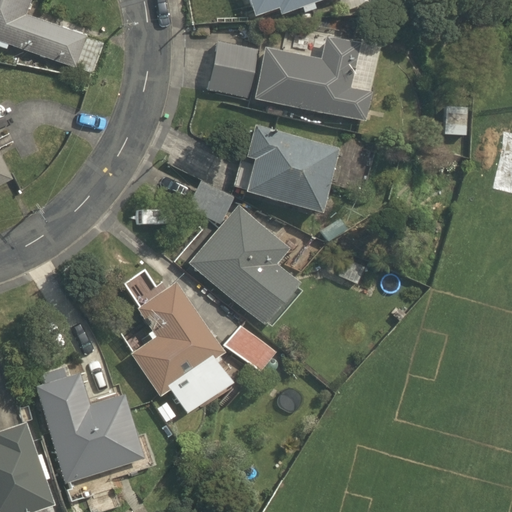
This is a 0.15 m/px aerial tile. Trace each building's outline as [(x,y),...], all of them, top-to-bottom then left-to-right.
[(0,0),(0,43),(70,67),(82,31),(28,12),(32,0),(0,0)] [(245,0),(254,26),(331,0),(245,0)] [(318,62),(265,51),(254,101),(362,125),(370,91),(349,87),(359,42),(324,35),(318,62)] [(248,99),(258,50),(218,41),(207,90),(248,99)] [(337,151),(257,131),(241,195),(321,215),(337,151)] [(0,154),(0,187),(13,181),(0,154)] [(290,244),(203,182),(185,206),(215,228),(186,269),(269,328),(301,285),(274,266),(290,244)] [(174,284),(136,312),(154,337),(125,357),(160,404),(226,356),(174,284)] [(275,354),(241,328),(225,349),(259,375),(275,354)] [(82,404),(71,369),(30,382),(65,489),(144,463),(121,392),(82,404)] [(0,511),(29,511),(53,504),(27,425),(0,434),(0,511)]
